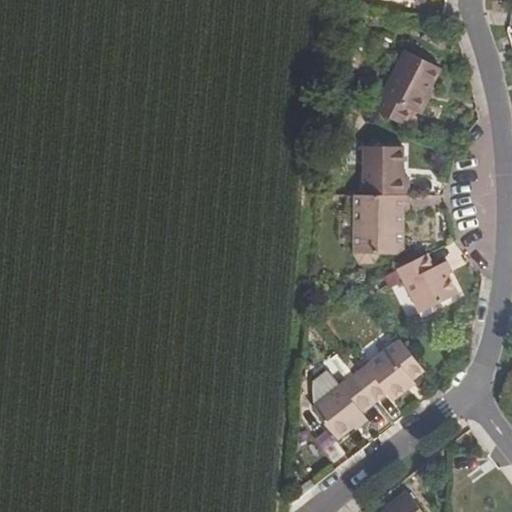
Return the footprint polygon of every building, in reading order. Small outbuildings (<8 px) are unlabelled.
[(368,107),(407,127),(415,111),(418,112),(441,67),(406,50),(384,93),(377,90),(368,107)] [(365,146),(365,194),(408,195),(409,177),(403,177),(404,146),(365,146)] [(356,195),(356,253),(362,261),(376,262),(382,253),(399,253),(403,249),(403,211),(408,211),(408,195),(356,195)] [(398,268),(420,313),(458,294),(442,263),(433,267),(427,254),(398,268)] [(354,375),(376,402),(388,393),(391,396),(413,379),(410,376),(422,366),(401,339),(354,375)] [(313,407),(338,439),(366,417),(363,412),(376,402),(354,375),(338,353),(331,359),(347,380),(340,386),(328,370),(313,381),(315,405),(313,407)] [(422,511),(409,494),(384,511),(422,511)]
